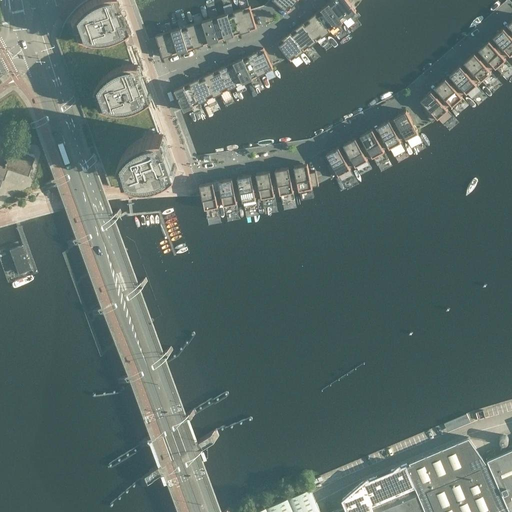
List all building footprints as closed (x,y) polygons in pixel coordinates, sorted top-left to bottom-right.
[(110,0),(84,0),(81,2),(78,4),(75,7),(72,10),(70,12),(68,15),(66,18),(64,21),(63,24),(61,26),(59,33),(60,35),(55,37),(55,39),(107,179),(126,172),(128,176),(132,178),(136,179),(141,179),(145,180),(147,179),(150,179),(153,179),(156,178),(158,178),(161,177),(163,176),(164,176),(165,175),(167,174),(168,174),(169,173),(170,172),(173,171),(172,168),(160,134),(110,0)] [(273,0),(287,12),(297,0),(273,0)] [(347,0),(332,0),(329,3),(343,21),(356,11),(347,0)] [(316,13),(330,31),(343,21),(329,3),(316,13)] [(240,33),(256,28),(249,6),(234,11),(240,33)] [(234,11),(218,16),(225,38),(240,33),(234,11)] [(317,41),(330,31),(316,13),(303,23),(317,41)] [(218,16),(203,21),(209,43),(225,38),(218,16)] [(203,21),(187,26),(194,48),(209,43),(203,21)] [(304,51),(317,41),(303,23),(290,33),(304,51)] [(187,26),(172,30),(178,52),(194,48),(187,26)] [(511,37),(510,35),(503,27),(493,36),(500,44),(496,48),(505,58),(509,54),(510,56),(511,53),(511,37)] [(172,30),(156,35),(162,57),(178,52),(172,30)] [(290,33),(277,43),(291,61),(304,51),(290,33)] [(489,40),(478,49),(485,57),(481,60),(490,71),(494,67),(495,68),(506,59),(505,58),(496,48),(489,40)] [(258,76),(273,69),(263,48),(248,55),(258,76)] [(474,53),(464,62),(471,69),(467,73),(476,83),(480,80),(481,81),(491,72),(490,71),(481,60),(474,53)] [(248,55),(233,62),(243,83),(258,76),(248,55)] [(233,62),(219,69),(229,90),(243,83),(233,62)] [(467,73),(460,65),(450,74),(456,82),(452,86),(461,96),(465,92),(466,93),(477,85),(476,83),(467,73)] [(219,69),(204,76),(214,96),(229,90),(219,69)] [(204,76),(189,82),(199,103),(214,96),(204,76)] [(452,86),(445,78),(435,87),(442,94),(438,98),(447,109),(451,105),(452,106),(462,97),(461,96),(452,86)] [(184,110),(199,103),(189,82),(174,89),(184,110)] [(438,98),(431,90),(421,99),(427,107),(423,111),(422,110),(422,111),(432,122),(433,122),(432,121),(436,117),(437,119),(448,110),(447,109),(438,98)] [(406,110),(394,117),(399,126),(394,128),(400,141),(405,138),(406,139),(418,133),(406,110)] [(394,128),(389,119),(377,126),(382,135),(377,137),(384,150),(388,147),(389,148),(401,142),(400,141),(394,128)] [(372,128),(360,135),(365,144),(360,146),(367,158),(371,156),(372,157),(384,151),(384,150),(377,137),(372,128)] [(355,137),(343,144),(348,153),(343,155),(350,168),(355,165),(355,166),(367,160),(367,158),(360,146),(355,137)] [(0,186),(1,187),(1,186),(0,185),(0,182),(1,178),(3,179),(6,167),(27,174),(32,160),(34,161),(35,156),(33,156),(33,155),(7,146),(6,149),(4,148),(4,150),(0,148),(0,186)] [(338,146),(326,153),(331,162),(326,164),(325,164),(332,178),(333,177),(338,174),(338,175),(350,169),(350,168),(343,155),(338,146)] [(58,177),(54,180),(56,185),(61,196),(100,182),(95,168),(93,164),(90,156),(87,158),(77,165),(76,166),(65,172),(64,173),(58,177)] [(307,163),(294,165),(296,175),(299,189),(299,191),(312,188),(312,186),(317,185),(318,186),(315,171),(315,172),(309,173),(307,163)] [(289,166),(275,169),(277,179),(280,193),(280,194),(293,192),(293,190),(299,189),(296,175),(291,177),(289,166)] [(270,170),(256,173),(258,183),(261,196),(261,198),(275,195),(274,194),(280,193),(277,179),(272,180),(270,170)] [(251,174),(237,176),(239,187),(242,200),(242,202),(256,199),(255,197),(261,196),(258,183),(253,184),(251,174)] [(232,178),(219,180),(221,190),(223,204),(224,205),(237,203),(237,201),(242,200),(239,187),(234,188),(232,178)] [(213,181),(200,184),(205,209),(218,206),(218,205),(223,204),(221,190),(215,191),(213,181)] [(413,462),(407,465),(417,486),(428,511),(508,511),(487,461),(467,438),(413,461),(413,462)] [(511,511),(511,448),(487,460),(487,461),(508,511),(511,511)] [(361,482),(342,499),(345,506),(347,511),(375,511),(373,505),(417,486),(407,465),(407,463),(401,466),(400,465),(394,469),(366,481),(365,480),(361,482)] [(428,511),(417,486),(373,505),(375,511),(428,511)] [(310,488),(255,511),(320,511),(313,494),(310,488)]
